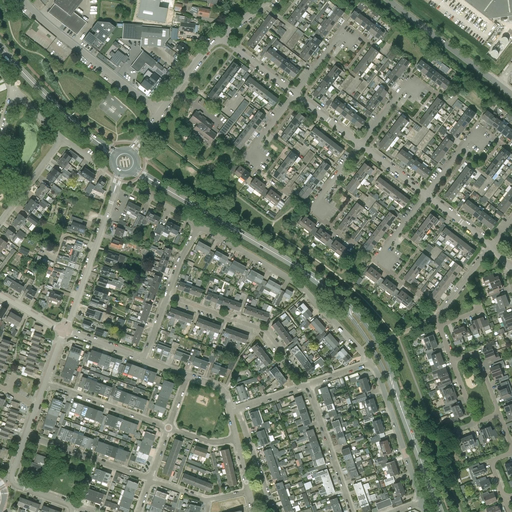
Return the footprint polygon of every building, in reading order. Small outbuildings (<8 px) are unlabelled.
[(86,23),(73,13),(83,0),(55,0),(53,3),(55,4),(49,12),(63,23),(66,26),(74,33),(77,34),(86,23)] [(511,0),(461,0),(488,20),(508,18),(508,23),(511,22),(511,0)] [(299,6),(306,12),(309,7),(302,2),(299,6)] [(295,11),(302,16),(306,12),(299,6),(295,11)] [(344,13),(338,7),(335,6),(332,11),(334,12),(341,17),(344,13)] [(208,17),(209,10),(192,7),(191,12),(198,14),(198,15),(208,17)] [(355,21),(360,14),(355,10),(350,17),(355,21)] [(291,16),(298,21),(302,16),(295,11),(291,16)] [(330,17),(337,22),(341,17),(334,12),(330,17)] [(360,14),(355,21),(360,24),(365,18),(360,14)] [(175,22),(181,23),(179,31),(194,33),(195,24),(184,23),(185,16),(176,15),(175,22)] [(266,20),(273,25),(276,20),(269,15),(266,20)] [(298,21),(291,16),(287,21),(294,26),(298,21)] [(326,18),(324,20),(326,22),(333,27),(337,22),(330,17),(328,20),(326,18)] [(365,18),(360,24),(365,28),(370,21),(365,18)] [(370,32),(375,25),(372,22),(373,21),(371,19),(370,21),(365,28),(370,32)] [(262,25),(269,30),(273,25),(266,20),(262,25)] [(333,27),(326,22),(324,20),(320,25),(323,27),(330,32),(333,27)] [(115,28),(109,23),(97,22),(91,29),(96,33),(94,36),(89,32),(83,40),(97,51),(115,28)] [(122,39),(141,40),(141,46),(163,47),(164,44),(169,38),(169,29),(162,29),(142,27),(142,25),(123,24),(122,39)] [(258,29),(265,35),(269,30),(262,25),(258,29)] [(375,25),(370,32),(374,36),(380,29),(375,25)] [(323,27),(320,30),(318,29),(315,33),(322,38),(324,36),(326,37),(330,32),(323,27)] [(380,29),(374,36),(379,39),(380,39),(382,40),(384,37),(388,33),(385,31),(386,30),(381,27),(380,29)] [(254,34),(261,40),(265,35),(258,29),(254,34)] [(251,39),(258,45),(261,40),(254,34),(251,39)] [(309,40),(318,47),(322,42),(315,37),(313,39),(311,37),(309,40)] [(258,45),(251,39),(247,44),(254,50),(256,51),(260,46),(258,45)] [(305,44),(314,52),(318,47),(309,40),(308,39),(305,44)] [(175,47),(177,48),(176,48),(180,51),(183,53),(185,51),(186,51),(187,50),(187,49),(187,48),(181,43),(179,45),(177,44),(175,47)] [(314,52),(305,44),(301,49),(304,51),(311,56),(314,52)] [(368,52),(375,58),(379,53),(372,47),(368,52)] [(270,59),(276,52),(271,48),(265,55),(270,59)] [(117,67),(121,61),(124,64),(128,58),(125,55),(125,56),(117,51),(109,61),(117,67)] [(130,67),(138,73),(145,63),(152,69),(157,62),(143,51),(130,67)] [(307,61),(311,56),(304,51),(300,56),(307,61)] [(276,52),(270,59),(275,63),(280,56),(276,52)] [(375,58),(368,52),(364,57),(372,62),(375,58)] [(99,53),(97,55),(106,63),(109,60),(99,53)] [(280,56),(275,63),(280,67),(285,60),(280,56)] [(372,62),(364,57),(361,62),(368,67),(372,62)] [(399,62),(406,68),(410,63),(403,57),(399,62)] [(285,60),(280,67),(285,70),(290,63),(285,60)] [(421,71),(426,64),(421,60),(416,67),(421,71)] [(229,67),(236,73),(240,68),(233,62),(229,67)] [(357,66),(364,72),(368,67),(361,62),(357,66)] [(395,67),(403,73),(406,68),(399,62),(395,67)] [(290,63),(285,70),(289,74),(295,67),(290,63)] [(248,69),(242,64),(241,66),(242,66),(239,70),(242,72),(243,71),(245,73),(248,69)] [(426,64),(421,71),(426,75),(431,68),(426,64)] [(331,70),(339,76),(343,71),(335,65),(331,70)] [(364,72),(357,66),(353,71),(360,77),(364,72)] [(226,72),(233,77),(236,73),(229,67),(226,72)] [(295,67),(289,74),(294,78),(300,71),(295,67)] [(392,72),(399,78),(403,73),(395,67),(392,72)] [(431,68),(426,75),(430,78),(436,71),(431,68)] [(339,76),(331,70),(328,75),(335,81),(339,76)] [(436,71),(430,78),(435,82),(441,75),(436,71)] [(154,73),(152,75),(150,73),(149,72),(147,73),(147,74),(147,75),(147,76),(140,85),(148,90),(150,87),(151,88),(160,77),(154,73)] [(222,77),(229,82),(233,77),(226,72),(222,77)] [(388,77),(395,82),(399,78),(392,72),(388,77)] [(335,81),(328,75),(324,80),(331,85),(335,81)] [(441,75),(435,82),(440,86),(446,79),(441,75)] [(218,81),(225,87),(229,82),(222,77),(218,81)] [(249,88),(254,81),(249,77),(244,84),(249,88)] [(395,82),(388,77),(384,82),(391,87),(395,82)] [(446,79),(440,86),(445,90),(451,83),(446,79)] [(331,85),(324,80),(320,85),(328,90),(331,85)] [(215,86),(222,92),(225,87),(218,81),(215,86)] [(254,81),(249,88),(254,91),(259,84),(254,81)] [(259,84),(254,91),(258,95),(264,88),(259,84)] [(328,90),(320,85),(317,90),(324,95),(328,90)] [(211,91),(218,96),(222,92),(215,86),(211,91)] [(377,92),(384,97),(388,92),(381,87),(377,92)] [(264,88),(258,95),(263,99),(268,92),(264,88)] [(324,95),(317,90),(313,95),(320,100),(322,98),(324,100),(326,98),(324,96),(324,95)] [(218,96),(211,91),(207,96),(214,101),(218,96)] [(268,92),(263,99),(268,102),(273,95),(268,92)] [(373,97),(380,102),(384,97),(377,92),(373,97)] [(273,95),(268,102),(273,106),(278,99),(273,95)] [(369,101),(376,107),(380,102),(373,97),(369,101)] [(434,103),(441,108),(445,103),(438,98),(434,103)] [(336,110),(341,103),(336,99),(331,106),(336,110)] [(376,107),(369,101),(365,106),(373,112),(376,107)] [(341,103),(336,110),(341,114),(346,107),(341,103)] [(441,108),(434,103),(430,107),(437,113),(441,108)] [(346,107),(341,114),(345,117),(351,110),(346,107)] [(427,112),(434,118),(437,113),(430,107),(427,112)] [(465,113),(472,119),(476,114),(469,108),(465,113)] [(350,121),(356,114),(351,110),(345,117),(350,121)] [(206,120),(206,119),(202,116),(202,113),(200,111),(197,112),(196,112),(196,111),(195,111),(193,115),(192,115),(191,116),(189,120),(196,125),(192,130),(192,131),(210,144),(209,144),(210,144),(216,135),(210,130),(214,125),(213,125),(206,120)] [(254,116),(261,121),(265,116),(258,111),(254,116)] [(487,122),(492,115),(487,111),(482,118),(487,122)] [(434,118),(427,112),(423,117),(430,123),(434,118)] [(492,115),(487,122),(492,126),(497,118),(495,117),(497,114),(494,112),(492,115)] [(295,118),(302,123),(306,118),(299,113),(295,118)] [(461,118),(469,123),(472,119),(465,113),(461,118)] [(355,125),(360,118),(356,114),(350,121),(355,125)] [(261,121),(254,116),(251,120),(258,126),(261,121)] [(397,121),(404,127),(408,122),(401,116),(397,121)] [(430,123),(423,117),(419,122),(426,128),(430,123)] [(229,119),(229,118),(218,133),(223,137),(234,122),(229,119)] [(292,122),(299,128),(302,123),(295,118),(292,122)] [(360,118),(355,125),(360,129),(365,121),(360,118)] [(458,123),(465,128),(469,123),(461,118),(458,123)] [(497,118),(492,126),(496,129),(502,122),(497,118)] [(258,126),(251,120),(247,125),(248,126),(254,130),(258,126)] [(404,127),(397,121),(393,126),(401,131),(404,127)] [(288,127),(295,132),(299,128),(292,122),(288,127)] [(501,133),(507,126),(502,122),(496,129),(501,133)] [(454,128),(461,133),(465,128),(458,123),(454,128)] [(415,125),(413,127),(418,132),(420,129),(421,128),(416,124),(415,125)] [(254,130),(248,126),(247,125),(243,130),(248,133),(250,135),(254,130)] [(401,131),(393,126),(390,131),(397,136),(401,131)] [(506,137),(511,129),(507,126),(501,133),(506,137)] [(284,132),(291,137),(295,132),(288,127),(284,132)] [(315,138),(320,131),(315,128),(310,134),(315,138)] [(461,133),(454,128),(450,132),(457,138),(461,133)] [(250,135),(248,133),(243,130),(240,135),(247,140),(250,135)] [(320,131),(315,138),(313,141),(318,144),(320,142),(319,142),(325,135),(320,131)] [(386,136),(393,141),(397,136),(390,131),(386,136)] [(291,137),(284,132),(281,137),(287,142),(291,137)] [(247,140),(240,135),(236,139),(243,145),(247,140)] [(324,146),(329,139),(325,135),(319,142),(320,142),(324,146)] [(382,140),(390,146),(393,141),(386,136),(382,140)] [(443,142),(450,148),(454,143),(446,137),(443,142)] [(243,145),(236,139),(232,144),(239,150),(243,145)] [(329,139),(324,146),(329,149),(334,142),(329,139)] [(390,146),(382,140),(379,145),(386,151),(390,146)] [(334,142),(329,149),(333,153),(339,146),(334,142)] [(439,147),(446,153),(450,148),(443,142),(439,147)] [(339,146),(333,153),(338,157),(344,150),(339,146)] [(435,152),(442,158),(446,153),(439,147),(435,152)] [(500,153),(507,159),(509,156),(511,158),(511,157),(511,154),(504,148),(500,153)] [(402,160),(407,153),(402,149),(397,157),(402,160)] [(288,156),(295,162),(299,157),(292,151),(288,156)] [(442,158),(435,152),(431,157),(439,163),(442,158)] [(65,153),(65,154),(64,153),(62,156),(63,156),(61,159),(60,158),(68,164),(72,158),(65,153)] [(406,164),(412,157),(407,153),(402,160),(406,164)] [(507,159),(500,153),(496,158),(503,164),(507,159)] [(412,157),(406,164),(411,168),(417,161),(415,159),(416,157),(413,155),(412,157)] [(284,161),(291,167),(295,162),(288,156),(284,161)] [(68,164),(60,158),(58,161),(59,162),(57,164),(64,169),(68,164)] [(503,164),(496,158),(492,163),(500,168),(503,164)] [(281,166),(288,171),(291,167),(284,161),(281,166)] [(320,166),(327,171),(331,166),(324,161),(320,166)] [(417,161),(411,168),(416,172),(421,164),(417,161)] [(421,164),(416,172),(421,175),(426,168),(428,166),(424,162),(422,165),(421,164)] [(361,168),(368,174),(372,169),(365,163),(361,168)] [(489,168),(496,173),(500,168),(492,163),(489,168)] [(239,178),(245,170),(239,166),(238,168),(235,166),(231,172),(239,178)] [(277,171),(284,176),(288,171),(281,166),(277,171)] [(327,171),(320,166),(317,171),(323,176),(327,171)] [(470,177),(472,175),(473,176),(475,176),(476,175),(476,173),(474,172),(467,167),(463,172),(470,177)] [(61,174),(54,169),(53,168),(51,171),(51,172),(50,174),(56,179),(59,181),(63,175),(61,174)] [(77,174),(72,180),(75,182),(78,178),(81,180),(83,181),(85,179),(90,172),(90,171),(87,169),(87,170),(84,168),(81,172),(79,171),(77,174)] [(368,174),(361,168),(357,173),(364,179),(368,174)] [(431,172),(426,168),(421,175),(426,179),(431,172)] [(496,173),(489,168),(485,173),(492,178),(496,173)] [(74,172),(72,170),(70,173),(65,169),(63,172),(70,177),(72,175),(74,172)] [(245,170),(239,178),(246,184),(251,178),(248,176),(250,174),(245,170)] [(284,176),(277,171),(273,176),(280,181),(284,176)] [(323,176),(317,171),(313,176),(320,181),(323,176)] [(69,180),(70,178),(70,177),(63,172),(61,174),(63,175),(69,180)] [(95,176),(95,175),(93,173),(92,173),(90,172),(85,179),(90,182),(95,176)] [(467,182),(468,180),(471,182),(473,179),(470,177),(463,172),(459,176),(467,182)] [(364,179),(357,173),(353,178),(360,184),(362,185),(366,180),(364,179)] [(56,179),(50,174),(49,174),(47,176),(48,177),(46,179),(52,184),(56,179)] [(309,180),(316,186),(320,181),(313,176),(311,174),(307,178),(309,180)] [(456,181),(463,187),(465,184),(467,186),(469,184),(467,182),(459,176),(456,181)] [(380,188),(385,181),(380,177),(375,184),(380,188)] [(254,190),(260,182),(255,178),(253,180),(251,178),(246,184),(254,190)] [(360,184),(353,178),(350,183),(356,188),(360,184)] [(95,186),(98,188),(97,192),(102,193),(103,190),(101,189),(106,183),(105,183),(106,182),(103,180),(103,181),(100,179),(95,186)] [(316,186),(309,180),(306,185),(313,190),(316,186)] [(385,181),(380,188),(385,192),(390,185),(385,181)] [(463,187),(456,181),(452,186),(459,192),(459,191),(463,187)] [(260,182),(254,190),(261,195),(259,197),(260,198),(266,190),(264,188),(265,186),(260,182)] [(90,183),(84,191),(87,193),(92,185),(90,183)] [(356,188),(350,183),(346,188),(352,194),(356,188)] [(42,184),(41,184),(39,186),(40,187),(38,189),(45,194),(47,195),(50,190),(58,195),(60,193),(51,187),(50,189),(42,184)] [(62,190),(53,184),(51,187),(60,193),(62,190)] [(313,190),(306,185),(302,190),(309,195),(313,190)] [(390,185),(385,192),(390,196),(395,189),(390,185)] [(448,191),(455,196),(457,194),(460,196),(462,193),(459,191),(459,192),(452,186),(448,191)] [(41,199),(42,199),(40,202),(46,207),(48,208),(50,206),(43,200),(44,198),(46,199),(48,196),(47,195),(45,194),(38,189),(36,191),(36,192),(35,194),(41,199)] [(395,189),(390,196),(394,199),(400,193),(395,189)] [(269,202),(276,194),(270,190),(269,192),(266,190),(260,198),(261,199),(263,196),(269,202)] [(309,195),(302,190),(298,195),(305,200),(309,195)] [(455,196),(448,191),(444,196),(452,201),(455,196)] [(400,193),(394,199),(399,203),(405,196),(400,193)] [(276,194),(269,202),(277,207),(282,201),(279,200),(281,198),(276,194)] [(405,196),(399,203),(404,207),(410,200),(405,196)] [(501,203),(508,208),(511,203),(505,198),(501,203)] [(29,202),(27,204),(34,209),(36,211),(40,206),(44,209),(46,207),(40,202),(38,205),(30,199),(28,201),(29,202)] [(467,211),(473,204),(468,200),(462,207),(467,211)] [(126,214),(128,211),(130,212),(131,213),(134,205),(128,202),(124,209),(125,210),(123,212),(126,214)] [(353,208),(360,213),(364,208),(357,203),(353,208)] [(508,208),(501,203),(497,208),(504,213),(508,208)] [(34,209),(27,204),(26,204),(24,207),(25,207),(23,209),(30,214),(34,209)] [(473,204),(467,211),(472,215),(478,207),(473,204)] [(138,213),(140,208),(134,205),(131,213),(130,212),(130,214),(137,217),(131,228),(133,229),(134,229),(137,224),(142,215),(138,213)] [(478,207),(472,215),(477,218),(483,211),(478,207)] [(360,213),(353,208),(350,213),(356,218),(360,213)] [(483,211),(477,218),(482,222),(487,215),(483,211)] [(150,222),(154,215),(148,212),(145,217),(142,215),(137,224),(140,225),(141,223),(144,225),(146,224),(148,221),(150,222)] [(386,217),(393,222),(396,218),(390,212),(386,217)] [(356,218),(350,213),(346,218),(353,223),(356,218)] [(18,217),(16,219),(15,219),(22,224),(24,226),(26,223),(24,222),(26,219),(19,214),(17,216),(18,217)] [(427,219),(433,224),(435,226),(439,221),(431,214),(427,219)] [(39,221),(31,215),(29,217),(37,223),(39,221)] [(72,230),(83,234),(86,225),(81,223),(82,220),(71,215),(66,230),(71,232),(72,230)] [(154,215),(150,222),(157,226),(154,233),(157,234),(161,225),(157,223),(160,218),(154,215)] [(487,215),(482,222),(487,226),(492,219),(487,215)] [(126,223),(122,221),(124,218),(121,216),(119,220),(118,223),(124,225),(125,226),(126,223)] [(304,229),(311,221),(305,216),(304,218),(301,217),(297,223),(304,229)] [(35,226),(37,223),(29,217),(27,220),(35,226)] [(393,222),(386,217),(382,222),(389,227),(393,222)] [(353,223),(346,218),(342,223),(349,228),(353,223)] [(18,230),(22,224),(15,219),(13,222),(14,222),(12,225),(18,230)] [(433,224),(427,219),(423,224),(430,229),(433,224)] [(492,219),(487,226),(492,230),(497,222),(492,219)] [(311,221),(304,229),(312,234),(317,228),(315,227),(316,225),(311,221)] [(170,232),(174,225),(168,222),(165,227),(161,225),(157,234),(159,235),(161,231),(169,235),(169,233),(170,232)] [(389,227),(382,222),(378,227),(385,232),(389,227)] [(349,228),(342,223),(338,228),(345,233),(349,228)] [(430,229),(423,224),(419,229),(426,234),(430,229)] [(174,225),(170,232),(169,233),(170,233),(170,232),(176,235),(180,228),(174,225)] [(385,232),(378,227),(374,232),(381,237),(385,232)] [(122,237),(124,230),(116,228),(114,234),(122,237)] [(320,240),(326,232),(321,228),(319,230),(317,228),(312,234),(309,238),(310,239),(313,235),(320,240)] [(445,239),(451,232),(446,228),(440,235),(445,239)] [(4,235),(11,240),(14,242),(18,237),(22,239),(23,237),(17,232),(15,235),(8,230),(7,229),(5,232),(6,232),(4,235)] [(426,234),(419,229),(415,234),(422,239),(426,234)] [(326,232),(320,240),(328,246),(332,240),(330,238),(331,236),(326,232)] [(381,237),(374,232),(371,237),(378,242),(381,237)] [(451,232),(445,239),(443,242),(445,244),(448,240),(450,242),(455,236),(451,232)] [(422,239),(415,234),(411,239),(418,244),(422,239)] [(455,236),(450,242),(455,246),(460,239),(455,236)] [(378,242),(371,237),(367,242),(374,247),(378,242)] [(460,250),(465,243),(460,239),(455,246),(454,248),(459,252),(460,250)] [(117,249),(118,248),(121,249),(124,241),(120,240),(119,242),(112,240),(110,246),(117,249)] [(335,252),(341,244),(336,240),(335,242),(332,240),(328,246),(335,252)] [(201,251),(204,245),(202,244),(203,243),(199,241),(199,242),(198,242),(193,251),(197,252),(198,250),(201,251)] [(374,247),(367,242),(363,247),(370,252),(374,247)] [(75,243),(74,246),(71,245),(71,246),(67,245),(66,247),(70,248),(73,249),(80,252),(82,246),(75,243)] [(460,250),(463,252),(461,254),(463,256),(465,254),(466,252),(470,247),(465,243),(460,250)] [(347,248),(341,244),(335,252),(340,256),(340,257),(340,260),(341,260),(344,262),(348,257),(345,255),(347,252),(345,250),(347,248)] [(204,245),(201,251),(207,254),(203,261),(206,263),(212,252),(209,251),(211,248),(208,247),(209,247),(205,245),(204,245)] [(156,251),(169,256),(172,250),(165,247),(164,250),(160,249),(160,250),(157,249),(156,251)] [(470,247),(466,252),(465,254),(470,258),(475,251),(470,247)] [(71,256),(77,258),(80,252),(73,249),(71,256)] [(161,259),(168,261),(169,256),(156,251),(156,253),(159,254),(158,255),(162,256),(161,259)] [(219,261),(222,255),(220,254),(220,253),(217,251),(216,252),(216,251),(215,253),(212,252),(206,263),(209,264),(213,258),(219,261)] [(120,254),(119,257),(107,253),(104,261),(116,266),(116,265),(122,267),(126,257),(120,254)] [(419,259),(426,264),(430,259),(423,253),(419,259)] [(222,255),(219,261),(222,263),(220,265),(223,267),(221,271),(224,272),(230,261),(227,260),(228,258),(226,257),(226,256),(223,254),(222,255)] [(77,258),(71,256),(69,259),(66,258),(63,257),(62,259),(75,264),(77,258)] [(62,259),(61,259),(60,263),(67,265),(66,268),(73,270),(75,264),(62,259)] [(168,261),(161,259),(159,262),(156,261),(153,260),(152,263),(155,264),(157,264),(158,264),(165,267),(166,266),(167,266),(168,262),(167,262),(168,261)] [(426,264),(419,259),(415,264),(422,269),(425,271),(427,268),(424,266),(426,264)] [(236,270),(239,264),(237,263),(238,262),(234,261),(233,261),(232,263),(230,261),(224,272),(227,274),(230,268),(230,267),(236,270)] [(452,268),(458,273),(462,268),(456,263),(452,268)] [(163,273),(165,267),(158,264),(157,264),(156,266),(158,267),(156,270),(163,273)] [(239,264),(236,270),(239,272),(238,275),(241,276),(237,283),(239,284),(240,283),(241,282),(247,271),(244,270),(246,268),(243,266),(244,266),(240,264),(240,265),(239,264)] [(422,269),(415,264),(412,268),(418,274),(422,269)] [(108,276),(111,277),(114,278),(115,274),(110,272),(111,269),(103,267),(103,268),(102,268),(101,269),(102,270),(101,274),(108,276)] [(370,279),(376,271),(371,267),(370,269),(367,267),(363,273),(370,279)] [(73,270),(66,268),(65,271),(62,270),(59,269),(58,272),(64,274),(71,276),(73,270)] [(418,274),(412,268),(408,273),(415,278),(418,274)] [(458,273),(452,268),(448,273),(455,278),(458,273)] [(3,283),(9,287),(17,272),(14,270),(13,273),(14,273),(12,276),(8,274),(3,283)] [(252,271),(251,270),(250,273),(247,271),(241,282),(244,283),(246,279),(252,282),(253,282),(257,274),(256,273),(256,272),(252,270),(252,271)] [(376,271),(370,279),(377,284),(378,285),(383,279),(380,277),(382,275),(376,271)] [(18,284),(18,283),(14,281),(18,276),(19,273),(17,272),(9,287),(14,290),(18,284)] [(258,274),(257,274),(253,282),(258,285),(256,290),(259,291),(263,284),(260,282),(263,277),(262,276),(263,276),(258,273),(258,274)] [(415,278),(408,273),(404,278),(411,284),(415,278)] [(455,278),(448,273),(444,278),(451,283),(455,278)] [(62,280),(69,283),(71,276),(64,274),(62,280)] [(155,275),(153,279),(150,278),(147,277),(146,279),(148,279),(153,281),(160,283),(162,277),(155,275)] [(487,284),(488,284),(489,287),(500,282),(500,281),(501,281),(501,280),(501,279),(501,278),(500,278),(500,277),(499,278),(498,276),(492,279),(491,275),(483,278),(484,282),(485,281),(487,284)] [(177,289),(183,291),(185,284),(187,281),(186,281),(188,276),(186,276),(183,283),(180,282),(177,289)] [(97,283),(98,284),(97,284),(108,288),(109,284),(116,287),(115,287),(120,289),(122,285),(122,286),(123,283),(113,279),(112,282),(108,281),(108,280),(105,279),(105,280),(100,278),(98,281),(97,281),(97,283)] [(203,290),(199,289),(202,279),(200,278),(199,280),(194,295),(200,297),(203,290)] [(451,283),(444,278),(440,283),(447,288),(451,283)] [(25,296),(32,300),(36,293),(31,290),(33,287),(31,286),(34,281),(32,279),(28,286),(24,293),(26,294),(25,296)] [(158,289),(160,283),(153,281),(148,279),(147,281),(149,282),(148,285),(158,289)] [(386,291),(392,283),(386,279),(385,281),(383,279),(378,285),(386,291)] [(69,283),(62,280),(60,286),(66,289),(69,283)] [(191,286),(188,293),(194,295),(199,280),(197,280),(195,287),(191,286)] [(269,280),(268,280),(266,285),(263,284),(259,291),(256,297),(259,298),(264,289),(270,292),(270,291),(270,292),(275,283),(273,282),(269,280)] [(19,281),(18,283),(18,284),(14,290),(20,293),(24,287),(21,285),(22,283),(19,281)] [(492,296),(498,294),(496,290),(503,288),(500,282),(489,287),(490,289),(489,290),(490,293),(489,293),(490,297),(492,296)] [(219,296),(216,303),(222,305),(227,290),(229,286),(228,285),(229,284),(226,283),(224,286),(226,286),(222,297),(219,296)] [(275,283),(275,284),(275,283),(270,292),(270,291),(270,292),(268,295),(274,298),(271,304),(274,305),(280,293),(278,292),(281,287),(279,285),(275,283)] [(392,283),(386,291),(393,297),(398,291),(396,289),(397,287),(392,283)] [(447,288),(440,283),(437,288),(443,293),(447,288)] [(188,293),(191,286),(185,284),(183,291),(188,293)] [(156,295),(158,289),(148,285),(146,289),(143,288),(143,287),(138,286),(138,288),(156,295)] [(216,303),(219,296),(215,295),(218,287),(216,286),(213,294),(210,301),(216,303)] [(106,294),(107,291),(96,287),(96,288),(95,288),(94,290),(95,291),(94,294),(108,299),(107,301),(114,303),(115,298),(107,295),(108,294),(106,294)] [(153,300),(156,295),(138,288),(136,292),(141,294),(142,292),(148,294),(146,298),(153,300)] [(443,293),(437,288),(435,290),(432,288),(430,291),(433,292),(433,293),(439,298),(443,293)] [(290,291),(287,289),(287,290),(286,289),(283,295),(280,293),(274,305),(275,305),(277,306),(283,297),(282,296),(283,296),(289,299),(292,293),(290,292),(290,291)] [(227,307),(230,300),(227,299),(229,291),(227,290),(222,305),(227,307)] [(54,299),(54,298),(61,300),(62,296),(51,292),(51,291),(50,292),(48,291),(46,296),(49,297),(48,297),(54,299)] [(401,303),(407,295),(402,291),(401,293),(398,291),(393,297),(401,303)] [(213,294),(207,292),(205,299),(210,301),(213,294)] [(439,298),(433,293),(429,297),(436,303),(439,298)] [(230,300),(227,307),(233,309),(238,294),(236,294),(233,301),(230,300)] [(238,294),(233,309),(239,311),(241,304),(238,303),(241,295),(238,294)] [(496,298),(498,303),(507,300),(505,295),(499,297),(498,294),(492,296),(493,299),(496,298)] [(407,295),(401,303),(400,304),(405,307),(406,307),(409,309),(413,303),(411,301),(412,299),(407,295)] [(54,298),(54,299),(48,297),(49,297),(46,296),(45,299),(48,299),(47,302),(59,306),(61,300),(54,298)] [(94,299),(91,298),(89,305),(97,307),(101,308),(104,300),(100,298),(99,301),(94,299)] [(243,313),(249,315),(255,300),(252,299),(250,307),(246,306),(243,313)] [(255,317),(258,310),(254,308),(257,299),(255,299),(255,300),(249,315),(255,317)] [(144,308),(150,311),(152,305),(148,304),(149,301),(143,300),(143,302),(142,305),(145,306),(144,308)] [(504,311),(503,308),(509,305),(507,300),(498,303),(495,304),(497,307),(496,307),(497,310),(496,310),(497,313),(500,313),(504,311)] [(261,319),(266,304),(264,303),(261,311),(258,310),(255,317),(261,319)] [(302,313),(307,309),(306,307),(304,304),(303,305),(302,303),(297,308),(302,313)] [(266,304),(261,319),(266,321),(269,314),(266,313),(268,305),(266,304)] [(143,311),(142,314),(148,316),(150,311),(144,308),(144,309),(141,308),(140,310),(143,311)] [(171,325),(176,310),(170,308),(168,315),(171,317),(168,324),(171,325)] [(98,316),(99,313),(95,312),(87,309),(85,316),(93,318),(97,320),(98,316)] [(307,309),(302,313),(304,316),(301,318),(304,321),(305,319),(306,319),(312,314),(310,312),(311,312),(308,309),(307,309)] [(179,320),(182,312),(176,310),(171,325),(173,326),(176,318),(179,320)] [(11,323),(16,316),(10,312),(6,320),(11,323)] [(187,314),(182,312),(179,320),(178,323),(181,324),(180,328),(182,329),(187,314)] [(501,319),(505,318),(506,321),(511,319),(511,312),(506,315),(505,312),(499,314),(501,319)] [(137,319),(137,321),(143,324),(143,321),(146,322),(148,316),(142,314),(138,313),(137,316),(141,317),(140,320),(137,319)] [(187,314),(182,329),(184,330),(187,322),(190,324),(193,316),(187,314)] [(17,332),(14,330),(17,326),(17,327),(22,319),(16,316),(11,323),(14,325),(11,330),(13,332),(11,336),(14,337),(17,332)] [(488,322),(485,323),(483,317),(477,319),(480,328),(484,327),(485,331),(490,329),(488,322)] [(195,325),(201,327),(204,320),(198,318),(195,325)] [(271,325),(275,330),(288,321),(290,320),(288,318),(286,319),(280,324),(277,321),(271,325)] [(316,318),(310,323),(315,328),(320,323),(319,322),(319,321),(317,318),(316,319),(316,318)] [(479,333),(477,330),(480,328),(477,319),(471,322),(473,328),(471,329),(473,335),(479,333)] [(511,329),(510,326),(511,325),(511,319),(506,321),(503,322),(506,331),(511,329)] [(95,328),(90,326),(91,323),(83,320),(81,326),(85,328),(84,329),(88,330),(89,329),(94,331),(95,328)] [(207,329),(209,322),(204,320),(201,327),(200,330),(198,335),(200,336),(203,328),(207,329)] [(279,335),(285,330),(283,328),(289,323),(288,321),(275,330),(279,335)] [(135,331),(142,333),(144,328),(141,327),(142,325),(134,322),(132,327),(136,328),(135,331)] [(209,339),(215,324),(209,322),(207,329),(210,331),(207,338),(209,339)] [(315,328),(319,333),(319,334),(314,339),(316,341),(325,333),(323,331),(325,329),(324,327),(321,324),(320,323),(315,328)] [(34,332),(42,335),(42,333),(43,332),(41,331),(42,327),(34,324),(33,329),(35,329),(35,330),(34,332)] [(215,324),(209,339),(212,340),(214,332),(218,334),(221,326),(215,324)] [(453,330),(455,333),(452,334),(455,342),(453,342),(455,345),(461,343),(460,340),(463,339),(463,340),(462,336),(458,326),(456,327),(457,328),(456,329),(453,330)] [(468,328),(465,329),(464,326),(461,327),(460,327),(460,326),(458,326),(462,336),(464,335),(465,338),(471,336),(468,328)] [(223,335),(226,336),(224,344),(226,345),(231,330),(225,328),(223,335)] [(285,330),(279,335),(282,340),(288,335),(291,333),(295,330),(293,329),(287,333),(285,330)] [(134,334),(133,337),(140,339),(142,333),(135,331),(133,330),(132,333),(134,334)] [(234,339),(237,332),(231,330),(226,345),(225,348),(224,350),(228,352),(231,342),(230,341),(231,338),(234,339)] [(32,337),(44,341),(45,339),(41,338),(42,335),(34,332),(33,335),(32,337)] [(237,332),(234,339),(238,341),(235,348),(237,349),(239,344),(240,341),(243,334),(237,332)] [(328,343),(334,339),(332,337),(333,336),(330,334),(329,333),(327,335),(325,333),(316,341),(312,344),(312,345),(313,345),(314,346),(316,344),(316,345),(322,340),(326,345),(328,343)] [(126,334),(125,338),(132,340),(131,342),(138,345),(140,339),(133,337),(126,334)] [(248,336),(243,334),(240,341),(246,343),(248,336)] [(420,340),(424,339),(426,344),(435,341),(433,335),(427,337),(425,334),(419,337),(420,340)] [(288,335),(282,340),(286,345),(292,340),(288,335)] [(9,344),(10,341),(2,339),(1,343),(12,348),(13,345),(9,344)] [(334,339),(328,343),(333,348),(332,349),(327,353),(329,356),(338,348),(336,346),(338,344),(337,342),(335,339),(334,339)] [(290,350),(293,355),(305,346),(303,345),(301,347),(299,344),(299,343),(298,341),(297,340),(290,345),(292,348),(290,350)] [(155,351),(157,352),(160,354),(161,353),(165,344),(158,341),(155,351)] [(435,341),(426,344),(428,350),(425,351),(426,354),(432,352),(431,349),(437,347),(435,341)] [(40,345),(38,344),(32,342),(32,343),(31,346),(31,347),(42,352),(43,349),(39,348),(40,345)] [(161,353),(163,354),(163,355),(167,356),(168,356),(169,353),(172,354),(176,343),(173,342),(171,346),(165,344),(161,353)] [(488,344),(489,347),(483,350),(485,355),(494,352),(493,348),(496,347),(494,342),(488,344)] [(179,344),(178,344),(176,343),(172,354),(174,355),(173,358),(176,359),(179,361),(179,360),(180,360),(184,350),(177,348),(179,344)] [(254,352),(261,347),(259,345),(257,343),(251,347),(254,352)] [(76,345),(75,348),(71,346),(69,352),(79,355),(82,347),(76,345)] [(293,355),(297,360),(303,355),(305,354),(303,351),(304,350),(303,350),(306,348),(305,346),(293,355)] [(258,357),(264,352),(262,350),(262,349),(261,347),(254,352),(252,354),(248,357),(249,359),(256,354),(258,357)] [(12,356),(8,354),(9,352),(7,351),(1,348),(1,349),(0,351),(0,354),(11,358),(12,356)] [(190,353),(184,350),(180,360),(182,361),(182,362),(186,363),(186,362),(187,363),(187,360),(190,361),(192,356),(194,350),(191,348),(190,353)] [(342,358),(347,354),(345,352),(346,351),(343,348),(343,349),(342,348),(340,350),(338,348),(329,356),(330,356),(329,357),(330,359),(331,358),(332,358),(334,356),(338,361),(342,358)] [(96,352),(91,350),(90,352),(89,352),(88,354),(88,353),(86,358),(84,362),(87,363),(88,360),(93,362),(96,352)] [(199,367),(201,360),(197,359),(199,356),(196,355),(198,351),(194,350),(192,356),(195,357),(192,365),(195,365),(194,366),(198,367),(199,367)] [(36,358),(36,355),(29,352),(27,356),(27,357),(39,361),(40,359),(36,358)] [(68,357),(78,360),(79,355),(69,352),(68,357)] [(98,363),(101,354),(96,352),(93,362),(98,363)] [(264,352),(258,357),(256,359),(258,362),(254,365),(255,367),(268,357),(266,355),(264,352)] [(432,352),(426,354),(428,360),(429,360),(430,363),(442,358),(440,353),(433,355),(432,352)] [(498,354),(495,355),(494,352),(485,355),(487,361),(493,358),(494,361),(500,359),(498,354)] [(347,354),(342,358),(344,361),(342,363),(344,365),(352,359),(350,357),(351,357),(348,353),(347,354)] [(103,365),(107,355),(101,354),(98,363),(103,365)] [(301,365),(312,356),(311,354),(305,358),(303,355),(297,360),(301,365)] [(108,367),(111,357),(107,355),(103,365),(108,367)] [(312,356),(301,365),(304,369),(313,363),(311,360),(313,358),(312,356)] [(66,361),(76,365),(78,360),(68,357),(66,361)] [(113,369),(116,359),(111,357),(108,367),(113,369)] [(201,360),(199,367),(201,368),(201,369),(205,370),(205,369),(208,363),(204,361),(205,359),(202,357),(201,360)] [(263,364),(265,366),(260,369),(261,370),(259,372),(261,374),(267,369),(266,367),(267,365),(268,366),(269,365),(269,364),(272,362),(269,359),(270,359),(268,357),(255,367),(257,369),(263,364)] [(314,370),(319,366),(320,367),(325,364),(320,357),(319,359),(313,363),(304,369),(308,374),(311,372),(312,373),(315,371),(314,370)] [(233,360),(230,359),(227,368),(230,369),(232,370),(237,360),(234,358),(233,360)] [(438,369),(437,366),(444,363),(442,358),(430,363),(431,365),(430,366),(433,371),(438,369)] [(4,364),(5,362),(0,359),(0,365),(7,368),(8,366),(4,364)] [(121,361),(116,359),(113,369),(112,372),(117,374),(119,375),(120,373),(123,365),(120,364),(121,361)] [(495,363),(496,366),(490,369),(492,374),(501,371),(500,368),(505,366),(503,360),(495,363)] [(64,366),(74,370),(76,365),(66,361),(64,366)] [(35,365),(33,365),(27,362),(27,363),(26,367),(37,371),(38,369),(34,368),(35,365)] [(128,374),(131,364),(126,362),(125,366),(123,365),(120,373),(122,374),(123,372),(128,374)] [(133,376),(136,366),(131,364),(128,374),(133,376)] [(218,374),(220,367),(213,365),(211,371),(214,372),(213,373),(217,374),(218,374)] [(62,371),(72,375),(74,370),(64,366),(62,371)] [(138,378),(141,368),(136,366),(133,376),(138,378)] [(37,371),(26,367),(24,372),(31,375),(32,372),(36,374),(37,371)] [(220,367),(218,374),(220,375),(223,377),(224,376),(227,369),(220,367)] [(275,367),(273,369),(271,367),(266,371),(267,373),(270,371),(272,374),(269,376),(270,376),(267,378),(268,380),(273,376),(279,372),(275,367)] [(143,380),(146,370),(141,368),(138,378),(143,380)] [(439,369),(438,369),(433,371),(432,372),(428,373),(429,375),(433,373),(434,377),(437,376),(438,379),(440,379),(448,375),(446,370),(440,372),(439,369)] [(148,382),(151,371),(146,370),(143,380),(145,381),(144,382),(147,383),(147,381),(148,382)] [(69,383),(70,380),(72,375),(62,371),(60,377),(64,378),(63,381),(69,383)] [(151,371),(148,382),(153,383),(153,382),(156,382),(158,376),(156,375),(156,373),(151,371)] [(507,375),(503,377),(501,371),(492,374),(494,380),(501,378),(502,381),(508,378),(507,375)] [(273,376),(276,379),(273,381),(270,383),(272,385),(283,376),(279,372),(273,376)] [(83,389),(87,379),(82,377),(83,374),(80,373),(77,383),(79,384),(78,387),(83,389)] [(360,379),(359,375),(350,378),(351,382),(353,381),(354,382),(358,381),(360,386),(368,384),(366,377),(360,379)] [(440,379),(441,382),(437,384),(438,388),(436,389),(436,390),(446,386),(445,383),(451,381),(448,375),(440,379)] [(287,381),(283,376),(272,385),(269,387),(272,390),(279,384),(281,386),(287,381)] [(88,390),(92,380),(87,379),(83,389),(88,390)] [(93,392),(97,382),(92,380),(88,390),(93,392)] [(164,380),(162,385),(172,389),(174,383),(164,380)] [(238,394),(247,390),(247,389),(246,388),(245,387),(244,387),(243,388),(242,385),(249,383),(248,380),(236,384),(237,387),(235,387),(236,390),(237,394),(238,393),(238,394)] [(502,383),(503,386),(497,388),(499,394),(509,390),(507,385),(509,384),(508,380),(502,383)] [(98,394),(102,384),(97,382),(93,392),(98,394)] [(160,390),(170,394),(172,389),(162,385),(159,384),(156,383),(155,384),(155,385),(158,386),(161,387),(160,390)] [(103,396),(107,386),(102,384),(98,394),(103,396)] [(107,386),(103,396),(108,398),(109,395),(111,396),(115,387),(114,387),(115,385),(113,384),(112,388),(107,386)] [(368,384),(360,386),(363,393),(363,394),(356,396),(357,399),(366,396),(365,392),(371,390),(368,384)] [(322,394),(335,390),(335,388),(332,389),(328,390),(327,386),(320,389),(322,394)] [(441,394),(443,397),(445,396),(455,393),(453,387),(446,389),(445,387),(446,386),(436,390),(436,391),(439,390),(441,394)] [(118,401),(122,391),(117,389),(117,388),(115,387),(111,396),(114,397),(113,399),(118,401)] [(158,395),(168,399),(170,394),(160,390),(158,395)] [(247,390),(238,394),(238,396),(239,400),(240,400),(250,397),(247,390)] [(335,390),(322,394),(324,400),(331,398),(334,397),(333,393),(336,392),(335,390)] [(511,398),(511,395),(511,396),(509,390),(499,394),(502,399),(508,397),(510,400),(511,398)] [(123,403),(126,393),(122,391),(118,401),(123,403)] [(128,405),(131,395),(126,393),(123,403),(128,405)] [(445,396),(447,400),(443,401),(445,406),(447,406),(452,404),(451,401),(457,399),(455,393),(445,396)] [(133,407),(136,397),(131,395),(128,405),(133,407)] [(157,400),(167,404),(168,399),(158,395),(157,400)] [(294,398),(295,402),(292,403),(289,404),(290,406),(296,404),(303,401),(301,395),(294,398)] [(367,407),(375,405),(373,398),(368,400),(366,396),(357,399),(358,402),(362,401),(364,408),(367,408),(367,407)] [(138,408),(141,398),(136,397),(133,407),(138,408)] [(53,398),(51,403),(61,407),(64,408),(67,409),(69,403),(66,402),(65,405),(62,404),(63,402),(53,398)] [(141,398),(138,408),(143,410),(144,407),(147,408),(149,401),(141,398)] [(332,401),(331,398),(324,400),(326,406),(339,401),(339,399),(336,400),(335,400),(332,401)] [(167,404),(157,400),(155,405),(165,409),(167,404)] [(11,408),(19,411),(19,409),(20,408),(18,407),(19,404),(11,401),(10,405),(12,406),(11,407),(11,408)] [(74,413),(78,403),(73,401),(72,404),(69,403),(67,409),(66,414),(68,415),(69,411),(74,413)] [(291,410),(292,412),(305,407),(303,401),(296,404),(297,407),(291,410)] [(335,409),(334,406),(337,405),(337,404),(340,403),(339,401),(326,406),(328,412),(335,409)] [(59,412),(61,407),(51,403),(49,408),(59,412)] [(79,415),(83,405),(78,403),(74,413),(79,415)] [(163,414),(165,409),(155,405),(153,404),(150,403),(148,408),(153,410),(163,414)] [(452,404),(447,406),(449,411),(452,410),(453,413),(461,410),(459,404),(454,406),(453,403),(452,404)] [(84,417),(88,407),(83,405),(79,415),(82,416),(81,418),(84,419),(84,417)] [(375,405),(367,407),(367,408),(367,410),(368,409),(370,414),(370,415),(363,417),(364,420),(373,417),(372,413),(378,411),(375,405)] [(89,419),(93,408),(88,407),(84,417),(89,419)] [(307,413),(305,407),(292,412),(292,414),(295,413),(297,416),(300,415),(307,413)] [(341,407),(335,409),(328,412),(330,417),(333,416),(334,419),(340,417),(339,414),(337,414),(336,411),(339,410),(342,409),(341,407)] [(9,413),(21,418),(22,415),(17,414),(19,411),(11,408),(10,412),(9,413)] [(47,413),(57,417),(59,412),(49,408),(47,413)] [(94,420),(98,410),(93,408),(89,419),(94,420)] [(98,410),(94,420),(99,422),(99,423),(101,424),(104,416),(102,415),(103,412),(98,410)] [(459,421),(458,418),(464,416),(461,410),(453,413),(454,416),(450,418),(452,423),(459,421)] [(252,420),(259,417),(256,411),(249,413),(250,416),(251,420),(252,420)] [(45,418),(56,422),(57,417),(47,413),(45,418)] [(300,415),(301,419),(298,420),(294,421),(294,423),(295,423),(302,421),(309,418),(307,413),(300,415)] [(109,426),(113,416),(108,414),(107,417),(104,416),(101,424),(104,425),(104,424),(109,426)] [(114,428),(118,417),(113,416),(109,426),(114,428)] [(344,425),(347,423),(346,421),(343,422),(340,423),(339,421),(342,420),(341,416),(340,417),(334,419),(335,421),(332,422),(334,428),(341,425),(344,425)] [(119,429),(123,419),(118,417),(114,428),(119,429)] [(259,417),(252,420),(253,422),(252,422),(254,426),(257,426),(258,428),(269,424),(268,421),(263,423),(261,417),(259,418),(259,417)] [(374,428),(382,425),(380,419),(375,421),(373,417),(364,420),(365,423),(372,421),(372,422),(374,428)] [(15,421),(7,418),(6,423),(17,427),(18,425),(14,424),(15,421)] [(44,423),(54,427),(56,422),(45,418),(44,423)] [(302,423),(303,426),(301,427),(302,430),(308,428),(308,425),(311,424),(309,418),(302,421),(295,423),(296,425),(299,424),(300,424),(302,423)] [(124,431),(128,421),(123,419),(119,429),(124,431)] [(129,433),(133,423),(128,421),(124,431),(129,433)] [(54,427),(44,423),(42,428),(52,432),(53,430),(55,430),(54,434),(57,435),(59,429),(54,427)] [(134,435),(133,437),(135,438),(137,432),(135,431),(138,425),(133,423),(129,433),(134,435)] [(256,432),(257,435),(258,439),(258,438),(259,439),(268,435),(266,429),(270,428),(269,424),(258,428),(259,431),(256,432)] [(341,425),(334,428),(336,434),(343,431),(341,425)] [(382,425),(374,428),(372,429),(373,433),(376,432),(377,435),(377,436),(370,438),(371,441),(380,438),(379,434),(385,432),(382,425)] [(9,432),(10,430),(4,428),(2,427),(0,432),(12,436),(13,434),(9,432)] [(496,431),(493,433),(490,427),(485,429),(488,437),(492,436),(493,439),(498,438),(496,431)] [(58,435),(60,436),(60,438),(65,440),(68,430),(69,429),(66,428),(66,429),(63,428),(61,428),(58,435)] [(146,428),(145,431),(143,437),(153,440),(155,435),(152,434),(153,431),(146,428)] [(307,437),(314,435),(312,429),(309,430),(308,428),(302,430),(303,433),(304,436),(301,437),(299,438),(298,439),(299,440),(307,437)] [(486,442),(485,439),(488,437),(485,429),(479,431),(482,437),(479,438),(481,444),(486,442)] [(70,442),(73,432),(68,430),(65,440),(70,442)] [(343,431),(336,434),(338,439),(351,435),(350,433),(347,434),(344,435),(343,431)] [(75,444),(78,434),(73,432),(70,442),(75,444)] [(80,446),(83,436),(78,434),(75,444),(80,446)] [(477,440),(474,441),(472,434),(466,436),(471,448),(474,447),(479,445),(477,440)] [(259,439),(259,441),(260,445),(261,445),(268,443),(269,446),(273,444),(278,443),(277,439),(270,442),(268,435),(259,439)] [(314,435),(307,437),(299,440),(297,441),(297,443),(302,442),(302,441),(305,440),(308,439),(309,443),(316,440),(314,435)] [(351,435),(338,439),(340,445),(347,443),(346,440),(349,439),(349,438),(352,437),(351,435)] [(84,447),(88,437),(83,436),(80,446),(84,447)] [(465,449),(468,448),(468,450),(471,448),(466,436),(461,438),(463,445),(461,446),(463,451),(466,450),(465,449)] [(88,437),(84,447),(90,449),(91,445),(93,446),(96,439),(94,438),(93,439),(88,437)] [(99,453),(103,443),(98,441),(99,440),(98,440),(99,438),(97,437),(96,439),(93,446),(96,447),(94,451),(99,453)] [(153,440),(143,437),(142,442),(152,445),(153,440)] [(381,449),(389,446),(387,440),(382,442),(380,438),(371,441),(372,444),(376,443),(377,446),(378,446),(379,447),(380,450),(381,449)] [(173,445),(180,447),(182,441),(175,439),(173,445)] [(150,450),(152,445),(142,442),(137,440),(136,443),(137,443),(137,445),(138,446),(140,446),(150,450)] [(316,440),(309,443),(311,449),(318,446),(316,440)] [(104,455),(108,445),(103,443),(99,453),(104,455)] [(265,456),(278,452),(277,449),(276,449),(276,448),(275,448),(274,447),(273,444),(269,446),(265,447),(266,449),(263,451),(265,456)] [(109,456),(113,446),(108,445),(104,455),(109,456)] [(180,447),(173,445),(171,450),(178,453),(180,447)] [(114,458),(118,448),(113,446),(109,456),(114,458)] [(140,446),(138,452),(148,455),(150,450),(140,446)] [(199,455),(202,448),(196,446),(193,453),(199,455)] [(318,446),(311,449),(309,450),(305,451),(306,453),(309,452),(310,455),(313,454),(320,452),(318,446)] [(389,446),(381,449),(380,450),(381,452),(379,453),(381,458),(377,459),(378,462),(387,459),(386,455),(392,453),(389,446)] [(343,456),(357,451),(357,449),(350,451),(349,447),(341,450),(343,456)] [(119,460),(123,450),(118,448),(114,458),(119,460)] [(202,448),(199,455),(205,458),(207,450),(202,448)] [(1,450),(0,453),(0,457),(0,458),(2,458),(4,459),(4,457),(6,458),(9,450),(5,449),(4,451),(3,450),(1,450)] [(123,450),(119,460),(124,462),(126,459),(128,459),(131,453),(123,450)] [(178,453),(171,450),(169,456),(176,459),(178,453)] [(265,456),(267,462),(277,459),(276,456),(284,453),(283,450),(278,452),(265,456)] [(357,451),(343,456),(345,462),(356,458),(354,454),(358,453),(360,452),(360,450),(357,451)] [(136,457),(146,460),(148,455),(138,452),(136,457)] [(320,452),(313,454),(310,455),(312,461),(322,457),(320,452)] [(46,461),(47,458),(36,454),(33,463),(31,462),(28,473),(38,477),(41,470),(43,470),(44,467),(46,467),(48,462),(46,461)] [(176,459),(169,456),(167,462),(174,465),(176,459)] [(146,460),(136,457),(134,462),(144,465),(146,460)] [(324,463),(322,457),(312,461),(309,462),(310,464),(313,463),(315,470),(321,468),(322,467),(321,464),(324,463)] [(356,458),(345,462),(347,467),(361,462),(364,461),(363,459),(357,462),(356,458)] [(267,462),(269,468),(285,462),(284,460),(281,461),(278,462),(277,459),(267,462)] [(388,470),(396,467),(394,461),(389,462),(387,459),(378,462),(379,465),(386,462),(386,463),(388,470)] [(174,465),(167,462),(164,468),(172,470),(174,465)] [(269,468),(271,474),(278,471),(277,468),(287,464),(286,462),(285,462),(269,468)] [(357,470),(356,467),(362,464),(361,463),(361,462),(347,467),(349,473),(357,470)] [(469,470),(472,469),(475,477),(486,472),(483,465),(477,467),(476,464),(468,467),(469,470)] [(396,467),(388,470),(386,471),(387,475),(390,474),(391,477),(384,480),(385,483),(394,479),(393,475),(399,474),(396,467)] [(88,483),(90,484),(92,479),(95,480),(94,482),(96,483),(97,480),(101,470),(95,468),(93,475),(91,475),(88,483)] [(172,470),(164,468),(162,474),(170,476),(172,470)] [(326,469),(322,470),(321,468),(315,470),(310,472),(310,475),(316,473),(317,477),(314,478),(315,480),(328,475),(326,469)] [(358,470),(357,470),(349,473),(351,479),(355,478),(356,480),(361,478),(360,475),(359,476),(358,473),(364,471),(363,468),(359,469),(358,470)] [(273,479),(276,478),(277,481),(287,477),(285,472),(284,469),(278,471),(271,474),(273,479)] [(101,470),(97,480),(102,482),(106,472),(101,470)] [(106,472),(102,482),(110,485),(112,478),(110,477),(111,474),(106,472)] [(187,483),(190,476),(184,473),(181,481),(187,483)] [(323,483),(330,481),(328,475),(315,480),(315,482),(319,481),(322,480),(323,483)] [(190,476),(187,483),(192,485),(195,478),(190,476)] [(277,490),(290,485),(291,485),(291,483),(283,485),(282,482),(288,480),(287,477),(277,481),(278,483),(275,484),(277,490)] [(195,478),(192,485),(198,487),(201,480),(195,478)] [(355,490),(369,485),(368,483),(362,485),(361,482),(366,480),(365,478),(356,481),(357,483),(353,485),(355,490)] [(488,488),(491,486),(489,479),(483,481),(481,478),(473,481),(473,483),(475,482),(477,486),(481,485),(483,490),(488,488)] [(395,491),(403,488),(401,482),(396,484),(394,479),(385,483),(381,484),(382,487),(391,484),(394,492),(395,491)] [(126,485),(136,489),(138,484),(128,480),(126,485)] [(201,480),(198,487),(204,490),(207,482),(201,480)] [(319,491),(332,486),(330,481),(323,483),(324,486),(321,487),(321,488),(318,489),(319,491)] [(207,482),(204,490),(210,492),(213,484),(207,482)] [(136,489),(126,485),(124,490),(134,494),(136,489)] [(290,485),(277,490),(279,496),(286,493),(284,490),(287,489),(287,488),(291,487),(290,485)] [(369,485),(355,490),(357,496),(365,493),(368,492),(367,489),(370,488),(369,485)] [(332,486),(319,491),(316,492),(316,495),(319,494),(320,494),(326,492),(327,495),(334,492),(332,486)] [(91,490),(88,489),(85,499),(90,500),(94,488),(92,488),(91,490)] [(95,502),(98,492),(94,491),(94,489),(94,488),(90,500),(95,502)] [(405,495),(403,488),(395,491),(397,497),(396,498),(396,499),(391,501),(392,504),(392,505),(393,507),(402,504),(401,501),(400,496),(405,495)] [(134,494),(124,490),(122,495),(132,499),(134,494)] [(154,495),(166,500),(167,500),(169,495),(156,490),(154,495)] [(98,492),(95,502),(100,504),(101,502),(103,502),(106,495),(101,493),(102,492),(99,491),(98,492)] [(485,500),(487,505),(493,502),(497,500),(494,493),(488,495),(487,492),(480,495),(482,500),(484,499),(485,500)] [(286,493),(279,496),(281,501),(294,497),(293,495),(290,496),(287,497),(286,493)] [(366,496),(365,493),(357,496),(359,502),(375,496),(375,494),(369,496),(369,495),(366,496)] [(132,499),(122,495),(121,500),(131,504),(132,499)] [(166,500),(154,495),(152,500),(164,505),(166,500)] [(361,507),(369,505),(368,502),(376,499),(375,496),(359,502),(361,507)] [(23,507),(26,499),(19,497),(17,505),(23,507)] [(290,505),(290,504),(288,501),(291,500),(292,501),(295,500),(294,497),(281,501),(283,507),(290,505)] [(328,500),(330,506),(331,506),(338,503),(336,498),(328,500)] [(29,509),(32,502),(26,499),(23,507),(29,509)] [(121,511),(127,511),(129,509),(119,505),(106,500),(104,505),(115,509),(121,511)] [(131,504),(121,500),(119,505),(129,509),(131,504)] [(151,505),(163,510),(164,508),(166,508),(167,509),(170,511),(169,511),(173,511),(175,508),(171,507),(164,505),(152,500),(151,505)] [(32,502),(29,509),(35,511),(34,511),(37,511),(39,507),(37,506),(38,504),(32,502)] [(297,502),(290,504),(290,505),(283,507),(284,511),(293,511),(295,511),(294,509),(292,510),(291,508),(298,505),(299,504),(299,502),(297,503),(297,502)] [(331,509),(332,511),(340,509),(338,503),(331,506),(330,506),(328,507),(325,508),(325,510),(328,509),(329,510),(331,509)]
